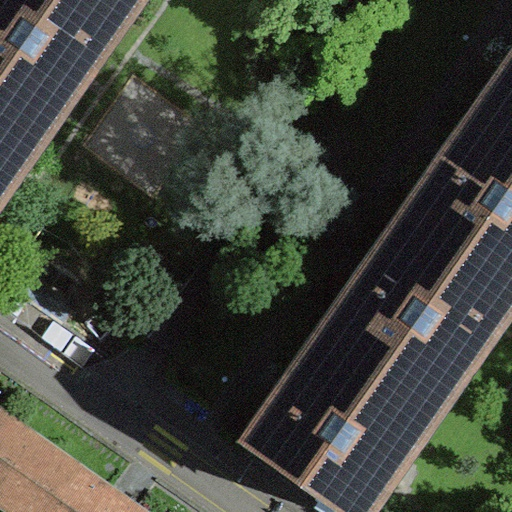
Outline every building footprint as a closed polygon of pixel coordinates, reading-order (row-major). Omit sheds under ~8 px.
[(121,18),(95,0),(0,0),(0,104),(40,133),(121,18)] [(134,0),(95,0),(121,18),(134,0)] [(511,121),(511,67),(487,103),(511,121)] [(511,121),(487,103),(452,152),(406,218),(511,292),(511,121)] [(0,190),(40,133),(0,104),(0,190)] [(511,295),(511,292),(406,218),(362,281),(325,333),(432,409),(511,295)] [(346,511),(360,511),(432,409),(325,333),(287,387),(248,443),(346,511)] [(137,511),(119,499),(0,415),(0,496),(22,511),(137,511)]
